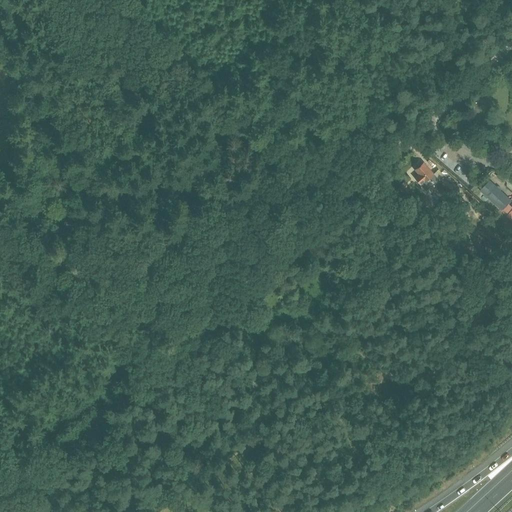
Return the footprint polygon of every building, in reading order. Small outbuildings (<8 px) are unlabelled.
[(419,174),(415,177),(420,183),(421,183),(424,187),(436,177),(435,176),(433,173),(424,162),(415,169),(419,174)] [(444,176),(438,180),(448,192),(454,188),(453,187),(444,176)] [(506,205),(511,199),(490,180),(481,189),(503,208),(506,205)] [(409,189),(403,182),(397,188),(403,194),(409,189)] [(462,244),(466,251),(473,247),(468,239),(462,244)]
